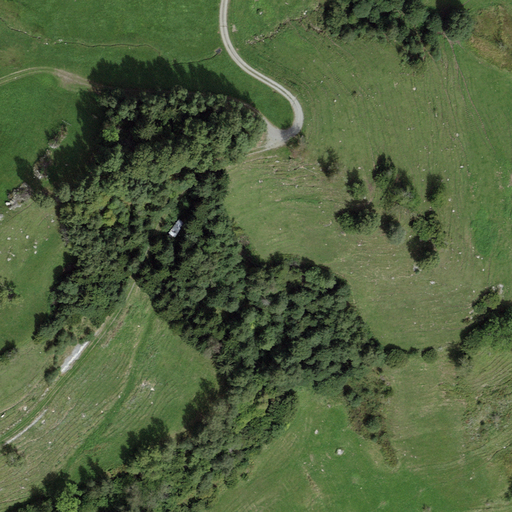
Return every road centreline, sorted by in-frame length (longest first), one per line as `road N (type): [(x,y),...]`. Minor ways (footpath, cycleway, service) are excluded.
road 1 (track): [(0,439),(26,421),(111,319),(157,220),(207,168)]
road 2 (track): [(0,80),(44,68),(119,90),(223,97),(255,112),(272,147)]
road 3 (track): [(225,0),(222,28),(232,53),(294,100),(299,118),(272,147),(207,168)]
